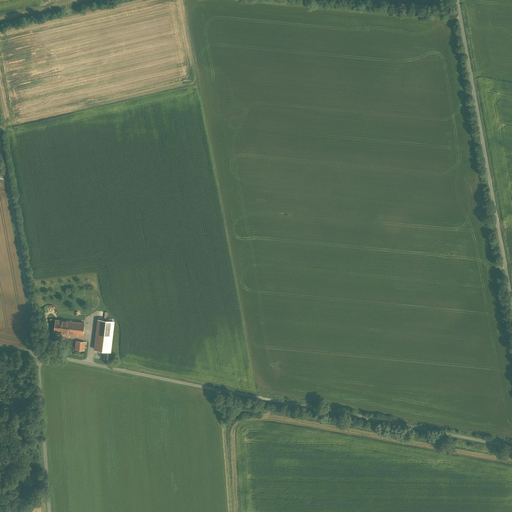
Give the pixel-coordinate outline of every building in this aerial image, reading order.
[(446,251),(437,253),(439,265),(438,265),(439,268),(450,266),(449,259),(447,259),(446,251)] [(453,279),(447,282),(450,288),(456,285),(453,279)] [(74,321),(56,320),(55,331),(73,333),(74,321)] [(98,320),(95,348),(103,349),(106,321),(98,320)] [(85,323),(74,321),(73,333),(83,334),(85,323)] [(85,342),(76,341),(75,348),(84,349),(85,342)]
